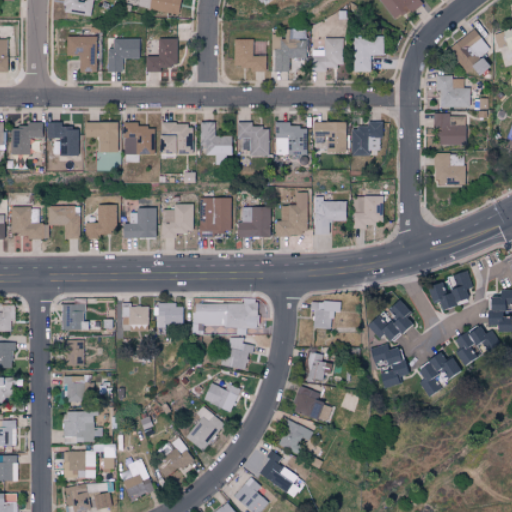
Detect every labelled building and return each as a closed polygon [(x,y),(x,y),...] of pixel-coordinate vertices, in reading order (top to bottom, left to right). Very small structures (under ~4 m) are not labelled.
[(91,0),(63,0),(62,11),(90,15),(91,0)] [(179,0),(149,0),(148,9),(178,14),(179,0)] [(379,0),(393,21),(420,3),(418,0),(379,0)] [(511,63),(511,26),(498,30),(506,65),(511,63)] [(295,29),(284,29),(284,36),(271,36),(271,70),(305,70),(305,39),(295,39),(295,29)] [(96,36),(65,36),(65,55),(78,55),(78,71),(95,71),(96,36)] [(353,36),(353,72),(370,71),(370,55),(383,55),(383,36),(353,36)] [(137,38),(112,38),(112,48),(107,48),(106,71),(121,71),(121,57),(137,58),(137,38)] [(175,38),(156,38),(157,55),(144,56),(144,72),(159,71),(159,66),(176,66),(175,38)] [(342,38),(323,38),(323,49),(311,49),(311,71),(326,71),(326,66),(342,66),(342,38)] [(252,39),(233,39),(232,68),(264,69),(264,55),(251,55),(252,39)] [(451,75),(435,75),(434,90),(439,90),(438,107),(468,107),(468,87),(461,87),(462,79),(451,79),(451,75)] [(464,145),(464,125),(448,125),(449,113),(434,113),(434,145),(464,145)] [(214,164),(229,164),(229,135),(215,135),(214,121),(199,122),(199,145),(204,145),(205,155),(213,155),(214,164)] [(275,155),(306,154),(305,127),(289,127),(289,121),(274,122),(275,155)] [(346,121),(312,122),(312,149),(325,149),(325,153),(346,152),(346,121)] [(351,156),(368,155),(368,151),(380,150),(380,121),(365,121),(365,127),(350,128),(351,156)] [(9,127),(10,154),(28,154),(28,138),(41,138),(41,122),(25,122),(25,127),(9,127)] [(46,138),(58,137),(58,156),(77,155),(77,127),(60,127),(60,122),(45,122),(46,138)] [(116,152),(116,122),(83,122),(83,138),(97,137),(98,152),(116,152)] [(268,127),(251,127),(251,122),(236,122),(235,138),(248,138),(248,155),(268,155),(268,127)] [(159,123),(159,157),(176,157),(176,151),(191,150),(191,123),(159,123)] [(153,125),(123,124),(122,154),(153,155),(153,125)] [(435,153),(435,186),(465,185),(465,165),(449,166),(449,153),(435,153)] [(383,196),(353,195),(353,229),(366,229),(366,224),(382,224),(383,196)] [(230,198),(198,197),(198,237),(214,237),(214,232),(229,232),(230,198)] [(322,201),(322,197),(313,197),(312,235),(330,236),(331,221),(346,221),(347,202),(322,201)] [(161,238),(176,237),(175,232),(192,232),(192,203),(172,204),(172,209),(160,209),(161,238)] [(84,223),(84,238),(100,238),(100,234),(109,234),(109,225),(115,225),(115,205),(96,204),(95,223),(84,223)] [(307,205),(280,204),(280,221),(275,220),(275,235),(306,235),(307,205)] [(76,205),(47,206),(47,225),(63,224),(63,239),(77,238),(76,205)] [(10,207),(10,237),(48,236),(47,223),(29,223),(29,206),(10,207)] [(269,207),(241,207),(241,222),(236,222),(235,236),(268,237),(269,207)] [(155,238),(154,209),(128,209),(128,223),(122,223),(122,238),(155,238)] [(439,308),(466,300),(463,289),(470,287),(465,270),(452,274),(455,288),(443,291),(440,281),(425,286),(430,301),(437,299),(439,308)] [(511,289),(498,290),(498,296),(485,296),(486,325),(496,325),(496,332),(511,332),(511,316),(504,316),(504,305),(511,304),(511,289)] [(366,324),(378,338),(383,334),(389,341),(411,324),(403,315),(408,311),(398,299),(386,308),(393,317),(385,324),(377,315),(366,324)] [(331,311),(340,312),(340,302),(310,301),(310,309),(312,310),(312,327),(330,328),(331,311)] [(175,303),(156,302),(156,324),(183,325),(184,307),(175,307),(175,303)] [(0,331),(12,332),(13,304),(0,303),(0,331)] [(83,304),(60,304),(61,330),(87,330),(87,322),(83,322),(83,304)] [(147,305),(121,305),(120,324),(146,324),(147,305)] [(454,351),(460,363),(498,345),(490,329),(482,334),(478,326),(453,338),(458,349),(454,351)] [(242,338),(230,337),(229,356),(221,355),(220,366),(247,369),(249,344),(241,343),(242,338)] [(82,366),(82,340),(62,340),(61,366),(82,366)] [(0,367),(12,368),(13,343),(0,342),(0,367)] [(381,387),(397,384),(396,376),(402,375),(396,347),(386,349),(385,344),(368,348),(371,362),(385,359),(387,371),(378,373),(381,387)] [(322,353),(306,352),(303,380),(321,382),(322,373),(330,374),(331,363),(321,362),(322,353)] [(427,396),(443,387),(441,384),(460,372),(451,356),(444,360),(439,353),(415,368),(421,378),(418,381),(427,396)] [(63,376),(64,401),(84,400),(84,376),(63,376)] [(0,400),(13,401),(13,377),(0,377),(0,400)] [(226,384),(224,388),(208,383),(202,400),(228,410),(236,387),(226,384)] [(326,421),(330,405),(315,401),(318,392),(298,386),(291,412),(326,421)] [(196,413),(201,417),(185,437),(202,451),(224,424),(202,406),(196,413)] [(93,411),(62,412),(63,442),(101,441),(101,427),(93,427),(93,411)] [(276,444),(298,454),(309,430),(287,419),(276,444)] [(0,445),(11,446),(10,428),(15,428),(15,420),(0,420),(0,445)] [(161,457),(155,461),(165,477),(192,459),(178,437),(169,443),(157,451),(161,457)] [(95,478),(94,450),(62,451),(62,478),(95,478)] [(281,457),(271,450),(256,472),(286,493),(298,477),(290,471),(290,472),(277,463),(281,457)] [(17,455),(0,454),(0,480),(17,480),(17,455)] [(121,480),(128,500),(153,491),(141,458),(126,464),(131,477),(121,480)] [(249,511),(258,511),(267,502),(255,491),(260,487),(249,477),(232,496),(249,511)] [(110,507),(107,482),(65,486),(68,511),(92,509),(110,507)] [(0,511),(15,511),(15,501),(1,501),(1,493),(0,493),(0,511)] [(235,511),(226,501),(212,511),(235,511)]
